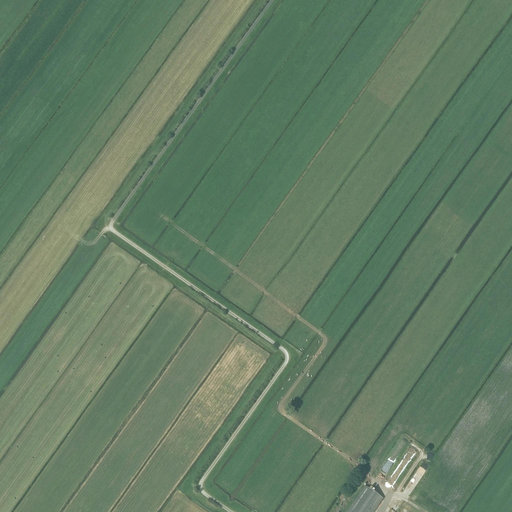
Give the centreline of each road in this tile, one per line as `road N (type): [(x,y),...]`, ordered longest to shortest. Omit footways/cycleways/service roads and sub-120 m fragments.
road 1 (unknown): [(238,511),(205,481),(291,352),(118,226),(278,0)]
road 2 (track): [(388,496),(281,409),(323,346),(320,333),(163,217)]
